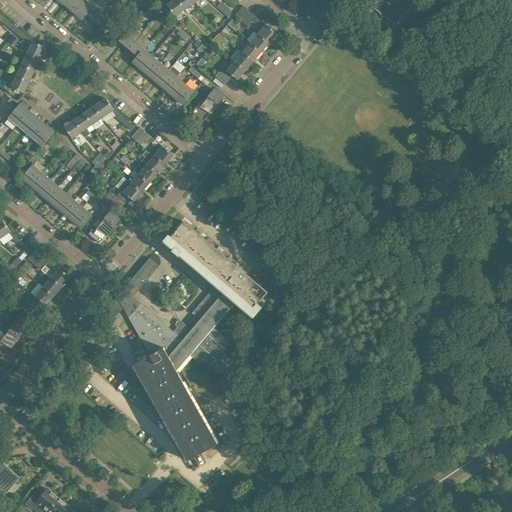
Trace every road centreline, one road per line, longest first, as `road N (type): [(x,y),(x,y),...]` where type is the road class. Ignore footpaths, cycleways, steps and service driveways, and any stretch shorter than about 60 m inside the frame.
road 1 (residential): [(206,157),(19,0)]
road 2 (residential): [(131,511),(0,402)]
road 3 (residential): [(101,279),(206,157)]
road 4 (residential): [(206,157),(310,35)]
road 5 (residential): [(0,400),(101,279)]
road 6 (tertiary): [(392,511),(511,434)]
road 7 (residential): [(101,279),(0,192)]
